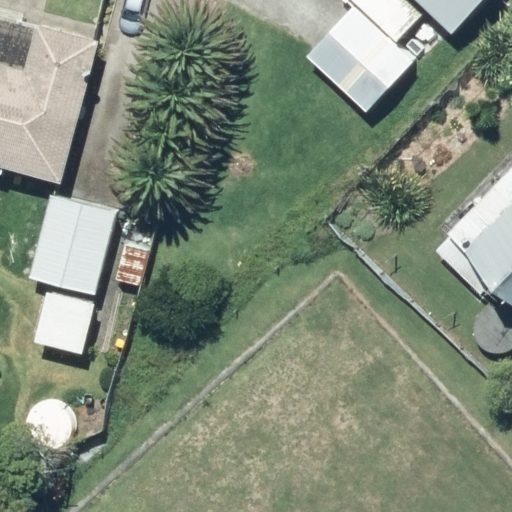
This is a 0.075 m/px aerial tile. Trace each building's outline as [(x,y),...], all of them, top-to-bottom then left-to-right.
[(368,0),(359,0),(314,47),(375,107),(424,55),(368,0)] [(440,0),(467,25),(490,0),(440,0)] [(0,55),(0,154),(4,156),(2,166),(16,169),(19,158),(75,173),(112,32),(49,16),(36,65),(0,55)] [(266,127),(225,115),(197,217),(238,228),(266,127)] [(511,173),(460,227),(511,274),(511,173)] [(63,186),(41,271),(108,288),(127,203),(63,186)] [(362,253),(383,273),(402,253),(381,233),(362,253)] [(60,284),(47,334),(95,347),(108,296),(60,284)]
